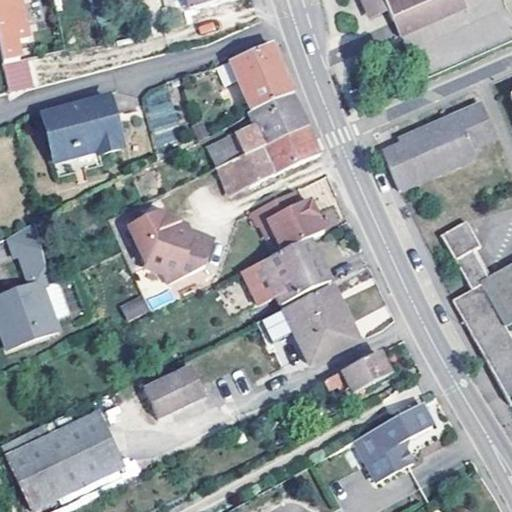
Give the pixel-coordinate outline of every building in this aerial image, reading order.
[(0,0),(0,57),(1,62),(19,58),(16,43),(29,40),(19,0),(0,0)] [(188,0),(192,15),(250,0),(249,0),(188,0)] [(361,0),(370,21),(388,13),(382,0),(361,0)] [(382,0),(388,13),(393,26),(396,24),(395,22),(412,15),(406,2),(411,0),(382,0)] [(393,26),(402,45),(466,18),(458,0),(411,0),(406,2),(412,15),(395,22),(396,24),(393,26)] [(272,47),(232,64),(253,113),(293,96),(282,72),(272,47)] [(157,148),(180,141),(164,89),(141,96),(157,148)] [(297,106),(295,101),(251,120),(257,133),(236,144),(242,159),(307,130),(297,106)] [(113,106),(48,120),(58,163),(103,152),(105,161),(125,155),(116,120),(113,106)] [(382,156),(400,196),(473,164),(468,153),(495,141),(480,108),(399,144),(400,148),(382,156)] [(242,159),(233,163),(244,186),(240,188),(243,194),(320,159),(309,134),(307,130),(242,159)] [(277,239),(284,254),(311,243),(325,236),(319,222),(320,222),(313,206),(312,206),(311,204),(303,207),(298,196),(255,214),(261,228),(273,223),(279,238),(277,239)] [(128,228),(144,266),(144,268),(161,275),(166,286),(202,271),(213,244),(199,238),(193,241),(191,236),(187,227),(164,218),(162,213),(128,228)] [(470,293),(451,304),(510,406),(511,405),(511,341),(506,330),(511,326),(511,269),(488,283),(473,254),(480,250),(466,225),(440,240),(470,293)] [(48,314),(62,310),(53,281),(46,284),(35,226),(8,240),(11,256),(16,254),(24,282),(12,286),(0,289),(0,344),(52,329),(48,314)] [(284,254),(260,264),(276,301),(280,309),(330,287),(311,243),(284,254)] [(260,264),(242,272),(258,309),(276,301),(260,264)] [(295,337),(309,369),(356,346),(340,312),(343,311),(333,291),(284,314),(295,337)] [(142,313),(136,299),(118,307),(124,320),(142,313)] [(295,337),(284,314),(256,327),(260,337),(266,334),(272,348),(295,337)] [(378,357),(323,385),(328,394),(336,390),(340,395),(350,390),(353,396),(389,378),(378,357)] [(203,400),(191,371),(144,393),(155,421),(203,400)] [(421,407),(357,442),(379,483),(414,464),(407,451),(408,442),(433,428),(421,407)] [(2,460),(26,511),(29,511),(119,470),(93,416),(2,460)]
